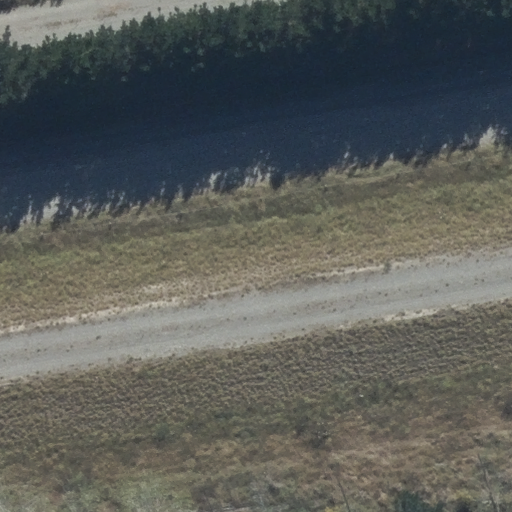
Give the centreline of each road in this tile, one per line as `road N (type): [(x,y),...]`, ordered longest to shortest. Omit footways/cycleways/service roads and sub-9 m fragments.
road 1 (unclassified): [(0,192),(511,102)]
road 2 (track): [(511,295),(0,382)]
